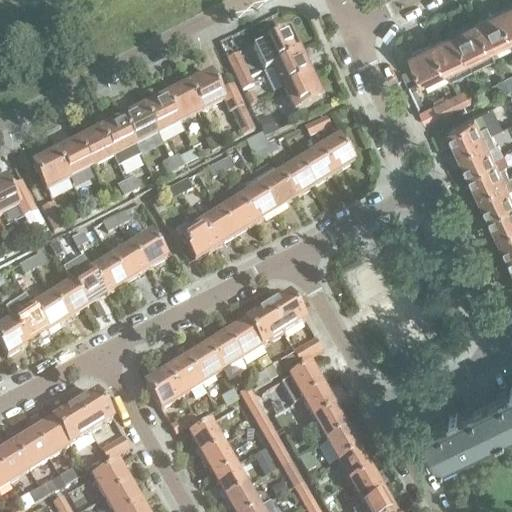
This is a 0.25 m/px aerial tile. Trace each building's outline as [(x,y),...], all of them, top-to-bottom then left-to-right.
[(511,4),(500,10),(511,34),(511,4)] [(511,34),(500,10),(478,21),(492,50),(511,40),(511,34)] [(473,68),(495,57),(492,50),(478,21),(456,31),(470,60),(473,68)] [(451,79),(473,68),(470,60),(456,31),(434,42),(448,71),(447,71),(447,72),(451,79)] [(273,70),(300,57),(288,34),(262,47),(273,70)] [(434,42),(411,53),(417,67),(413,69),(419,84),(447,72),(447,71),(448,71),(434,42)] [(239,87),(251,81),(239,55),(227,61),(239,87)] [(310,79),(300,57),(273,70),(284,92),(310,79)] [(210,77),(187,89),(200,115),(223,103),(229,115),(231,114),(242,137),(254,132),(235,92),(221,99),(210,77)] [(503,93),(510,89),(505,78),(497,82),(503,93)] [(322,102),(310,79),(284,92),(295,115),(322,102)] [(251,81),(239,87),(242,93),(254,87),(251,81)] [(187,89),(165,100),(178,126),(200,115),(187,89)] [(457,93),(463,105),(471,101),(465,89),(457,93)] [(426,122),(440,116),(463,105),(457,93),(434,104),(420,110),(426,122)] [(511,99),(511,98),(488,109),(491,116),(511,106),(511,99)] [(178,126),(165,100),(143,111),(156,137),(178,126)] [(143,111),(121,122),(134,149),(156,137),(143,111)] [(481,127),(476,115),(449,128),(459,150),(492,134),(487,124),(481,127)] [(315,124),(320,134),(331,129),(326,119),(315,124)] [(139,158),(134,149),(121,122),(99,133),(112,160),(117,170),(139,158)] [(309,139),(320,134),(315,124),(305,129),(309,139)] [(112,160),(99,133),(77,144),(90,171),(112,160)] [(469,171),(502,155),(511,150),(511,135),(496,144),(492,134),(459,150),(469,171)] [(220,150),(214,138),(206,142),(212,154),(220,150)] [(338,140),(317,153),(332,177),(352,164),(338,140)] [(77,144),(55,156),(68,182),(90,171),(77,144)] [(262,149),(267,159),(278,154),(273,144),(262,149)] [(256,164),(267,159),(262,149),(251,155),(256,164)] [(332,177),(317,153),(298,165),(312,189),(332,177)] [(502,155),(469,171),(479,191),(506,178),(505,178),(501,168),(506,165),(502,155)] [(68,182),(55,156),(32,167),(45,194),(68,182)] [(168,161),(175,173),(184,168),(178,156),(168,161)] [(168,177),(175,173),(168,161),(162,165),(168,177)] [(218,166),(223,176),(234,170),(229,161),(218,166)] [(298,165),(278,177),(293,201),(312,189),(298,165)] [(212,181),(223,176),(218,166),(207,172),(212,181)] [(488,212),(511,200),(511,191),(511,189),(511,188),(511,174),(505,178),(506,178),(479,191),(488,212)] [(293,201),(278,177),(259,189),(273,213),(293,201)] [(125,184),(131,196),(139,191),(133,180),(125,184)] [(0,224),(7,221),(4,215),(18,208),(4,182),(0,183),(0,224)] [(181,197),(192,191),(188,182),(176,188),(181,197)] [(124,199),(131,196),(125,184),(118,187),(124,199)] [(170,203),(181,197),(176,188),(165,194),(170,203)] [(248,196),(243,189),(234,194),(239,202),(254,225),(273,213),(259,189),(248,196)] [(511,200),(488,212),(498,232),(511,225),(511,200)] [(254,225),(239,202),(220,214),(234,238),(254,225)] [(93,203),(82,209),(87,220),(99,214),(93,203)] [(41,211),(53,235),(66,228),(53,205),(41,211)] [(37,244),(49,238),(36,214),(24,220),(37,244)] [(114,220),(118,229),(129,224),(124,214),(114,220)] [(220,214),(200,226),(215,250),(234,238),(220,214)] [(107,235),(118,229),(114,220),(103,225),(107,235)] [(511,225),(498,232),(508,253),(511,251),(511,225)] [(179,239),(180,239),(194,263),(215,250),(200,226),(184,236),(179,239)] [(77,250),(88,245),(97,240),(92,231),(72,241),(77,250)] [(71,242),(68,234),(48,244),(56,261),(77,250),(72,241),(71,242)] [(167,248),(158,234),(152,238),(151,237),(130,249),(145,273),(166,260),(161,252),(167,248)] [(1,247),(7,259),(15,254),(9,243),(1,247)] [(145,273),(130,249),(111,262),(125,285),(145,273)] [(31,262),(36,272),(47,266),(42,256),(31,262)] [(106,298),(91,274),(81,258),(61,270),(72,286),(86,310),(106,298)] [(20,268),(25,278),(36,272),(31,262),(20,268)] [(111,262),(91,274),(106,298),(125,285),(111,262)] [(0,290),(15,282),(10,273),(0,278),(0,290)] [(72,286),(52,298),(67,322),(86,310),(72,286)] [(266,310),(282,336),(303,323),(287,297),(266,310)] [(52,298),(43,304),(32,310),(47,334),(67,322),(52,298)] [(22,317),(16,307),(7,313),(13,323),(28,346),(47,334),(32,310),(22,317)] [(266,310),(246,323),(262,349),(282,336),(266,310)] [(28,346),(13,323),(0,330),(0,348),(7,359),(28,346)] [(262,349),(246,323),(226,336),(242,361),(262,349)] [(242,361),(226,336),(206,348),(222,374),(242,361)] [(293,354),(300,365),(322,353),(315,341),(293,354)] [(222,374),(206,348),(186,361),(202,386),(222,374)] [(273,367),(280,378),(300,366),(300,365),(293,354),(294,355),(273,367)] [(186,361),(165,373),(181,399),(202,386),(186,361)] [(258,391),(280,378),(273,367),(272,368),(273,370),(265,375),(264,373),(252,381),(258,391)] [(302,402),(322,391),(310,369),(289,381),(302,402)] [(181,399),(165,373),(144,386),(160,412),(181,399)] [(511,384),(510,386),(511,390),(460,414),(458,410),(449,415),(450,419),(424,431),(440,465),(511,429),(511,384)] [(245,407),(255,401),(249,390),(239,396),(245,407)] [(322,391),(302,402),(313,423),(334,411),(322,391)] [(232,392),(220,399),(226,410),(238,402),(232,392)] [(75,410),(91,436),(112,423),(96,397),(75,410)] [(251,418),(262,412),(255,401),(245,407),(251,418)] [(91,436),(75,410),(55,423),(71,449),(91,436)] [(334,411),(313,423),(325,444),(346,432),(334,411)] [(258,429),(268,423),(262,412),(251,418),(258,429)] [(197,425),(191,416),(170,428),(175,437),(197,425)] [(55,423),(35,435),(50,461),(71,449),(55,423)] [(264,440),(274,434),(268,423),(258,429),(264,440)] [(202,459),(222,447),(210,426),(189,437),(202,459)] [(346,432),(325,444),(337,465),(358,453),(346,432)] [(271,451),(281,445),(274,434),(264,440),(271,451)] [(35,435),(15,448),(30,474),(50,461),(35,435)] [(123,440),(101,453),(107,464),(130,451),(123,440)] [(277,462),(287,456),(281,445),(271,451),(277,462)] [(222,447),(202,459),(214,480),(234,468),(222,447)] [(30,474),(15,448),(0,456),(0,469),(10,486),(30,474)] [(358,453),(337,465),(349,486),(370,474),(358,453)] [(283,473),(294,467),(287,456),(277,462),(283,473)] [(82,468),(87,476),(98,469),(94,461),(82,468)] [(105,502),(130,488),(118,467),(93,481),(105,502)] [(290,484),(300,478),(294,467),(283,473),(290,484)] [(234,468),(214,480),(225,501),(246,489),(234,468)] [(0,469),(0,492),(10,486),(0,469)] [(65,489),(77,482),(71,472),(59,479),(65,489)] [(370,474),(349,486),(361,506),(382,495),(370,474)] [(296,495),(306,489),(300,478),(290,484),(296,495)] [(39,490),(45,500),(56,494),(51,484),(39,490)] [(130,488),(105,502),(110,511),(133,511),(141,508),(130,488)] [(246,489),(225,501),(231,511),(253,511),(258,510),(246,489)] [(302,507),(313,501),(306,489),(296,495),(302,507)] [(39,490),(28,496),(34,506),(45,500),(39,490)] [(391,511),(382,495),(361,506),(364,511),(391,511)] [(56,511),(63,511),(68,509),(62,499),(52,505),(56,511)] [(305,511),(318,511),(319,511),(313,501),(302,507),(305,511)]
